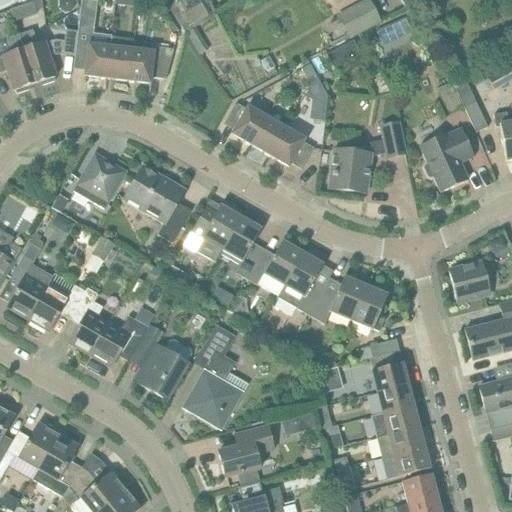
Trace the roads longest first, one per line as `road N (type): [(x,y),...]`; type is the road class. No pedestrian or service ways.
road 1 (residential): [(415,245),(377,247),(317,227),(131,122),(88,115),(52,121),(0,159)]
road 2 (residential): [(480,511),(415,245)]
road 3 (residential): [(183,511),(146,444),(118,419),(0,350)]
